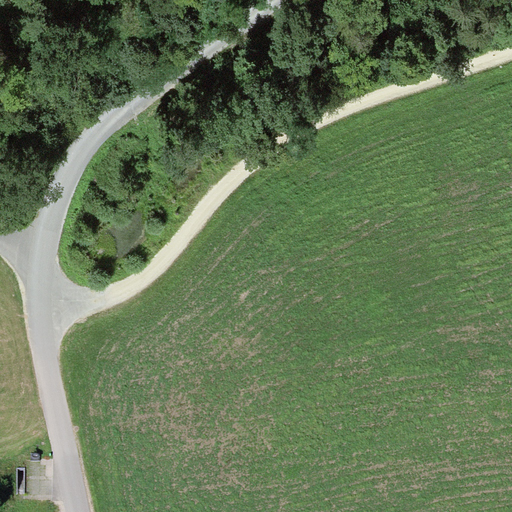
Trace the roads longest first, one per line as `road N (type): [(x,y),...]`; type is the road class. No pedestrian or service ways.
road 1 (unclassified): [(281,0),(97,131),(64,169),(31,263),(79,511)]
road 2 (track): [(42,315),(140,275),(248,162),(283,138),(511,52)]
